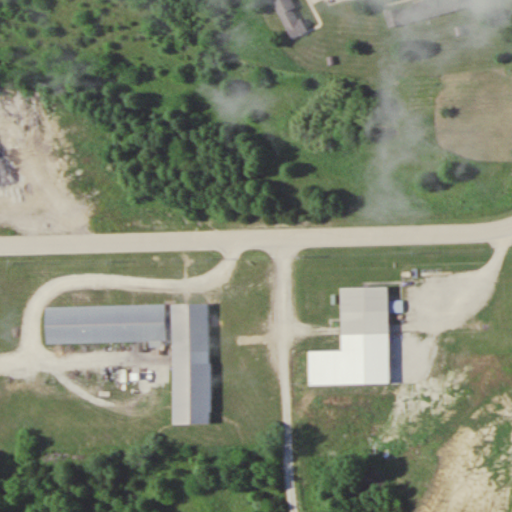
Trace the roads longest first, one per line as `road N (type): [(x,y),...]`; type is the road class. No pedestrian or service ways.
road 1 (residential): [(511,221),(428,233),(0,246)]
road 2 (residential): [(282,235),(295,511)]
